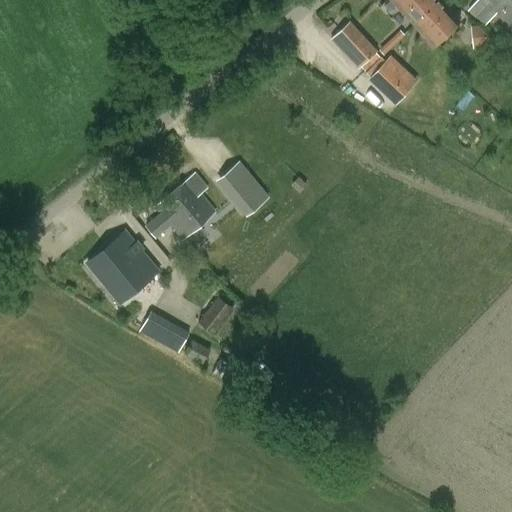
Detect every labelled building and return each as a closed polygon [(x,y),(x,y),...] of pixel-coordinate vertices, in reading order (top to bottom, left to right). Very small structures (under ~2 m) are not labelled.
[(390,0),(389,2),(413,26),(425,15),(425,14),(429,10),(426,6),(432,0),(390,0)] [(425,15),(413,26),(434,48),(459,23),(437,0),(432,0),(426,6),(429,10),(425,14),(425,15)] [(486,25),(495,13),(511,26),(511,0),(478,0),(469,11),(486,25)] [(344,54),(361,38),(347,23),(330,39),(344,54)] [(370,76),(367,79),(395,105),(417,80),(390,55),(385,61),(380,57),(366,72),(370,76)] [(266,197),(237,162),(229,169),(248,192),(236,202),(246,214),(266,197)] [(190,179),(201,192),(209,185),(198,172),(190,179)] [(169,225),(175,233),(182,239),(215,212),(187,179),(153,207),(159,214),(143,226),(144,227),(146,225),(155,236),(169,225)] [(128,191),(141,214),(150,209),(137,186),(128,191)] [(140,253),(128,240),(99,265),(132,304),(162,278),(145,259),(147,257),(142,251),(140,253)] [(214,335),(233,309),(215,295),(195,321),(214,335)] [(180,353),(191,335),(151,313),(141,330),(180,353)]
